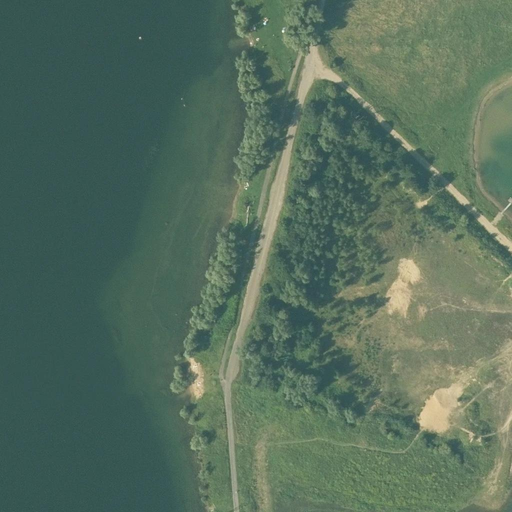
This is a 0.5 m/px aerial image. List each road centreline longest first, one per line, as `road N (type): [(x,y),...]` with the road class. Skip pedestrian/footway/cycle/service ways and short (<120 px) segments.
road 1 (unclassified): [(324,0),(226,389)]
road 2 (track): [(236,511),(226,389)]
